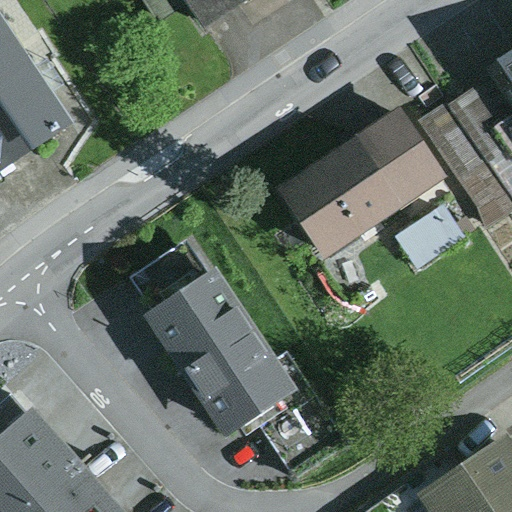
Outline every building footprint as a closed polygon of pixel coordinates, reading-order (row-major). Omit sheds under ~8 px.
[(190,3),(187,0),(144,0),(159,23),(190,3)] [(187,0),(190,3),(204,25),(243,0),(187,0)] [(0,5),(0,166),(73,119),(0,5)] [(511,47),(487,64),(494,74),(511,100),(511,47)] [(511,174),(511,100),(494,74),(452,101),(504,180),(511,174)] [(511,192),(504,180),(452,101),(422,121),(492,228),(511,214),(511,192)] [(279,182),(325,253),(447,173),(401,102),(279,182)] [(444,204),(395,237),(417,269),(466,236),(444,204)] [(226,430),(295,384),(216,265),(207,271),(187,240),(131,277),(150,306),(145,309),(226,430)] [(309,387),(256,424),(290,471),(342,435),(309,387)] [(0,432),(0,511),(30,511),(85,463),(33,404),(0,432)] [(511,511),(511,440),(507,432),(420,490),(434,511),(511,511)] [(129,511),(85,463),(30,511),(129,511)]
